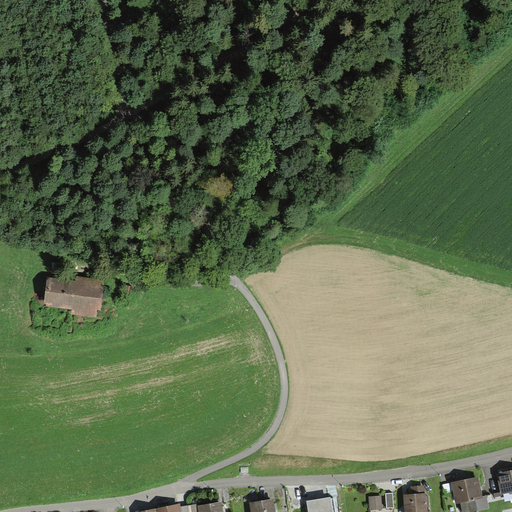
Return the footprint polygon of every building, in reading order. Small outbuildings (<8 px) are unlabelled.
[(47,279),(44,308),(71,312),(70,316),(96,319),(97,312),(101,313),(105,281),(76,277),(75,282),(47,279)] [(511,472),(499,475),(505,501),(511,499),(511,472)] [(478,479),(454,484),(458,502),(461,501),(463,511),(466,511),(475,510),(473,499),(482,497),(478,479)] [(406,511),(425,511),(424,487),(413,488),(413,496),(405,497),(406,511)] [(380,508),(380,497),(370,498),(370,508),(380,508)] [(331,511),(329,499),(307,503),(308,511),(331,511)] [(252,511),(272,511),(271,501),(252,504),(252,511)] [(181,511),(180,503),(156,509),(156,511),(181,511)]
